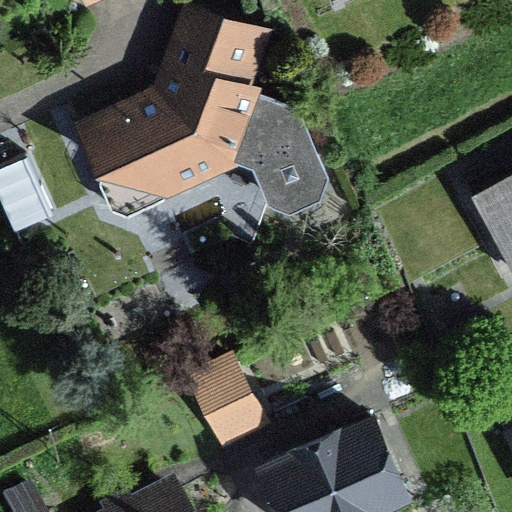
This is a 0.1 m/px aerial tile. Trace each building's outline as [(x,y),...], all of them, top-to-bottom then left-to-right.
[(245,32),(189,11),(157,93),(83,127),(102,168),(97,183),(109,209),(123,214),(159,198),(163,185),(224,159),(251,166),(266,198),(285,206),(312,193),(321,173),(292,110),(241,91),(250,64),(235,59),(245,32)] [(511,165),(467,190),(511,273),(511,165)] [(221,437),(256,420),(225,357),(190,374),(221,437)] [(399,489),(368,418),(259,465),(279,511),(355,511),(367,507),(366,504),(399,489)] [(178,511),(169,494),(133,511),(126,511),(122,503),(104,511),(178,511)]
